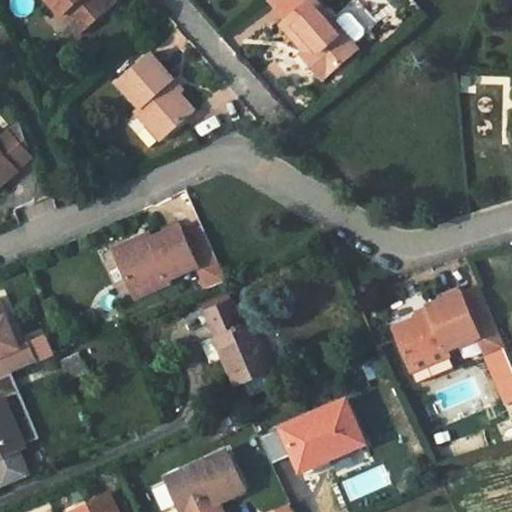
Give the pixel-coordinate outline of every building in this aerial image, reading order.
[(115,1),(114,0),(46,0),(67,23),(80,12),(90,24),(115,1)] [(309,0),(281,24),(304,51),(311,58),(306,61),(322,79),(356,49),(350,42),(332,21),(314,0),(309,0)] [(77,35),(90,24),(80,12),(67,23),(77,35)] [(343,12),(332,21),(350,42),(360,33),(361,27),(348,13),(343,12)] [(311,58),(304,51),(300,54),(306,61),(311,58)] [(195,109),(181,94),(171,82),(174,80),(151,53),(116,83),(140,110),(125,122),(149,149),(195,109)] [(184,91),(174,80),(171,82),(181,94),(184,91)] [(0,138),(0,152),(15,170),(29,158),(8,132),(0,138)] [(0,182),(15,170),(0,152),(0,182)] [(114,248),(132,289),(166,273),(168,279),(194,268),(199,266),(184,233),(181,225),(152,237),(143,241),(141,237),(114,248)] [(202,225),(184,233),(199,266),(194,268),(204,290),(227,280),(202,225)] [(170,283),(168,279),(166,273),(132,289),(136,298),(170,283)] [(479,285),(463,292),(481,335),(479,336),(487,354),(506,346),(479,285)] [(481,335),(463,292),(462,291),(428,305),(431,312),(394,328),(418,383),(456,367),(448,349),(479,336),(481,335)] [(244,324),(233,297),(205,309),(217,336),(214,337),(236,388),(245,384),(249,396),(280,383),(275,371),(277,370),(255,319),(244,324)] [(18,348),(5,317),(0,319),(0,377),(9,374),(52,356),(44,337),(18,348)] [(64,369),(83,361),(79,352),(60,360),(64,369)] [(83,361),(64,369),(68,379),(87,371),(83,361)] [(38,444),(9,374),(0,377),(0,487),(16,481),(8,462),(19,457),(17,453),(38,444)] [(293,456),(297,463),(326,451),(330,459),(365,443),(346,399),(281,428),(293,456)] [(293,456),(281,428),(259,438),(272,465),(293,456)] [(326,451),(297,463),(302,477),(332,464),(330,459),(326,451)] [(197,511),(220,511),(221,511),(217,502),(245,490),(227,452),(168,479),(182,510),(213,496),(216,503),(197,511)] [(67,511),(118,511),(109,492),(67,511)] [(213,496),(182,510),(182,511),(197,511),(216,503),(213,496)]
